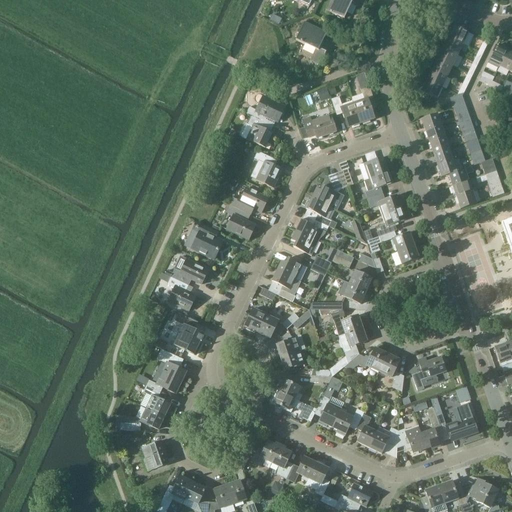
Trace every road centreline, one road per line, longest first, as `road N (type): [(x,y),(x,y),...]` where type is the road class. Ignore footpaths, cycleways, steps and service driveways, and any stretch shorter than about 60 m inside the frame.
road 1 (residential): [(262,417),(235,467),(205,474),(185,462),(178,417),(210,364)]
road 2 (residential): [(469,326),(408,348),(379,335),(371,314),(385,284),(446,263)]
road 3 (residential): [(224,335),(308,165)]
road 4 (residential): [(395,478),(262,417)]
road 5 (residential): [(446,263),(400,133)]
road 6 (residential): [(509,441),(469,326)]
road 7 (residential): [(509,441),(395,478)]
